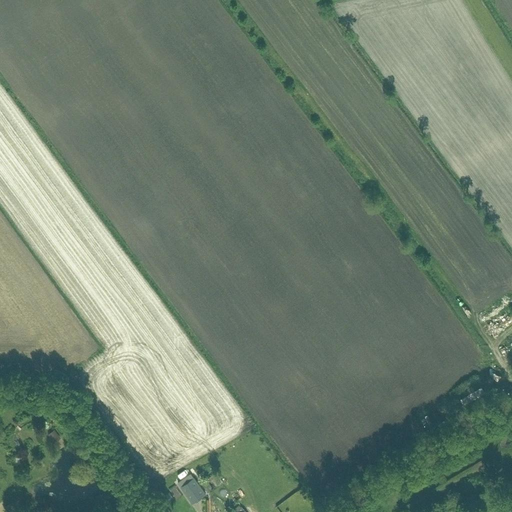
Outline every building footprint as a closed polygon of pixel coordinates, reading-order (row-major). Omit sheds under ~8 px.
[(48,434),(54,442),(61,437),(54,429),(48,434)] [(482,477),(490,472),(477,452),(403,497),(410,510),(476,469),(482,477)] [(192,503),(205,492),(194,476),(193,476),(190,472),(172,485),(175,489),(179,486),(192,503)] [(207,491),(222,480),(216,472),(201,482),(207,491)] [(169,492),(164,495),(168,501),(173,497),(169,492)] [(273,509),(278,506),(274,499),(269,501),(273,509)]
